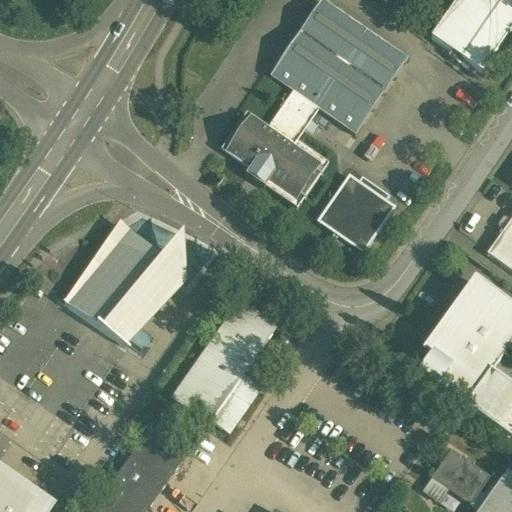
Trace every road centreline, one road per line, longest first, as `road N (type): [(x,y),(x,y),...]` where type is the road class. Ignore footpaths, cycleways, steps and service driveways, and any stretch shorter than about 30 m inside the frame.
road 1 (residential): [(511,110),(392,284),(354,308),(332,303),(144,175)]
road 2 (residential): [(0,230),(54,197),(144,175)]
road 3 (residential): [(136,24),(34,57),(0,56)]
road 4 (secondary): [(73,124),(0,229)]
